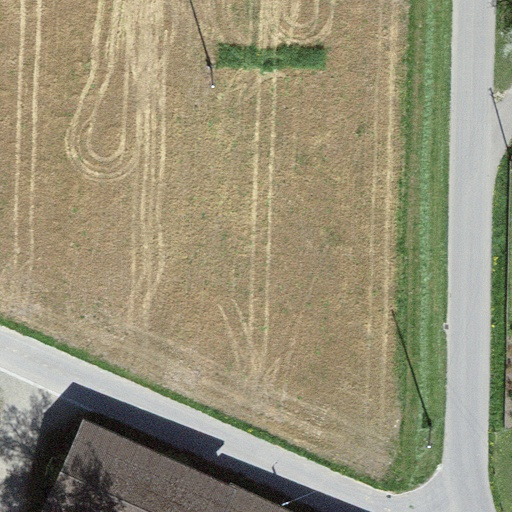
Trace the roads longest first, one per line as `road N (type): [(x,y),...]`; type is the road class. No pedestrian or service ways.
road 1 (unclassified): [(464,511),(471,0)]
road 2 (unclassified): [(394,511),(0,347)]
